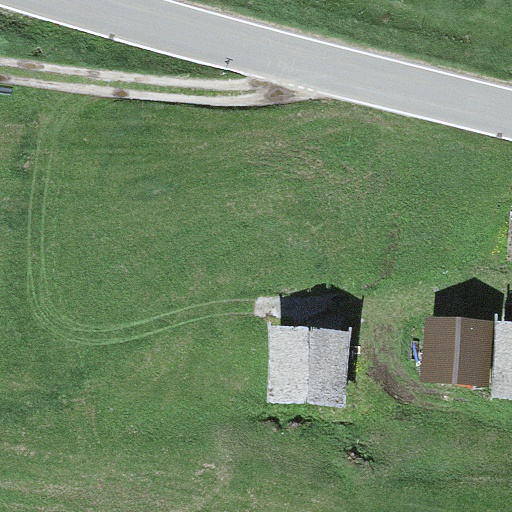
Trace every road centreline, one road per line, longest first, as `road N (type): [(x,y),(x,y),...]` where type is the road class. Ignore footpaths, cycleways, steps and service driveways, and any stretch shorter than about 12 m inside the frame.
road 1 (tertiary): [(511,116),(315,70),(85,0)]
road 2 (track): [(0,69),(239,98),(315,70)]
